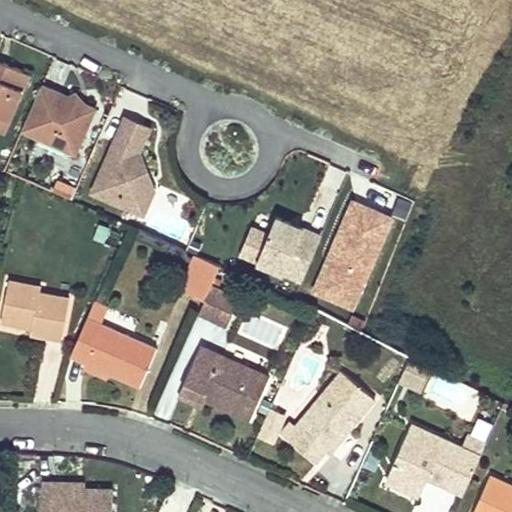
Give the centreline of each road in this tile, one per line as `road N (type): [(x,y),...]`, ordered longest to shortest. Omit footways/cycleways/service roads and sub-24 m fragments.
road 1 (residential): [(0,424),(128,435),(302,511)]
road 2 (residential): [(0,11),(179,90),(205,116)]
road 3 (residential): [(205,116),(191,131),(189,160),(219,189),(259,178),(270,138)]
